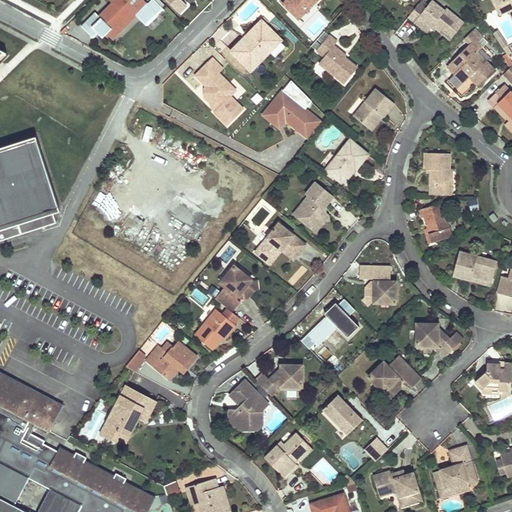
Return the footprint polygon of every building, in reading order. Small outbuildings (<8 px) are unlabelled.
[(147,25),(163,9),(154,0),(149,5),(143,0),(110,0),(110,1),(113,4),(100,17),(96,12),(82,26),(94,38),(98,34),(103,38),(116,24),(120,28),(128,19),(125,16),(131,9),(147,25)] [(165,0),(179,13),(187,5),(181,0),(165,0)] [(282,0),(281,1),(299,19),(317,0),(282,0)] [(450,39),(464,22),(447,8),(446,8),(445,10),(432,0),(431,0),(428,5),(422,0),(409,16),(415,21),(419,17),(432,27),(433,25),(437,28),(450,39)] [(508,11),(504,3),(499,6),(495,0),(492,0),(500,15),(508,11)] [(511,0),(495,0),(499,6),(504,3),(508,11),(511,18),(511,0)] [(269,23),(263,17),(260,20),(261,21),(242,41),(231,52),(251,71),(281,41),(266,26),(269,23)] [(432,27),(419,17),(415,21),(428,32),(432,27)] [(335,73),(333,75),(345,84),(358,68),(345,58),(341,55),(343,53),(334,46),(338,42),(329,35),(317,51),(325,57),(321,62),(335,73)] [(482,45),(475,37),(472,40),(479,48),(482,45)] [(479,48),(472,40),(447,64),(455,72),(457,70),(465,79),(469,75),(471,74),(482,85),(496,71),(476,51),(479,48)] [(506,53),(502,55),(509,67),(511,64),(506,53)] [(213,57),(209,62),(220,72),(224,68),(213,57)] [(196,75),(207,86),(205,88),(205,97),(212,103),(215,103),(218,107),(215,111),(228,125),(245,109),(231,95),(233,93),(227,87),(231,83),(220,72),(209,62),(196,75)] [(321,62),(319,64),(333,75),(335,73),(321,62)] [(503,73),(511,81),(511,64),(509,67),(503,73)] [(457,70),(455,72),(464,81),(465,79),(457,70)] [(469,75),(480,87),(482,85),(471,74),(469,75)] [(185,82),(193,90),(200,84),(192,76),(185,82)] [(231,83),(227,87),(233,93),(237,90),(231,83)] [(511,92),(504,84),(488,98),(506,118),(507,116),(510,114),(511,116),(511,92)] [(376,89),(355,115),(368,126),(380,112),(383,115),(385,115),(394,104),(376,89)] [(320,121),(282,91),(268,107),(285,121),(306,138),(320,121)] [(285,121),(268,107),(262,116),(279,129),(285,121)] [(372,128),(383,115),(380,112),(368,126),(372,128)] [(150,138),(156,124),(149,121),(143,136),(150,138)] [(320,121),(306,138),(309,140),(322,123),(320,121)] [(0,240),(56,223),(51,209),(58,207),(36,136),(0,147),(0,240)] [(369,154),(350,139),(325,170),(341,182),(345,177),(352,168),(355,170),(369,154)] [(450,169),(450,152),(426,152),(425,169),(431,169),(430,195),(453,195),(453,186),(449,186),(450,169)] [(198,170),(203,162),(190,154),(185,162),(198,170)] [(352,168),(345,177),(348,179),(355,170),(352,168)] [(335,197),(317,182),(307,194),(310,196),(303,204),(307,208),(299,217),(312,228),(318,222),(325,221),(330,221),(329,215),(328,215),(325,212),(325,208),(327,205),(335,197)] [(441,203),(420,209),(423,217),(425,216),(429,228),(434,242),(452,236),(441,203)] [(307,208),(303,204),(295,214),(299,217),(307,208)] [(498,219),(493,213),(489,216),(493,222),(498,219)] [(317,232),(325,221),(318,222),(312,228),(317,232)] [(280,223),(257,252),(269,262),(281,248),(284,250),(287,246),(299,255),(307,244),(280,223)] [(260,233),(252,242),(257,246),(265,238),(260,233)] [(287,246),(284,250),(295,259),(299,255),(287,246)] [(281,248),(269,262),(272,264),(284,250),(281,248)] [(459,252),(453,275),(471,280),(472,273),(476,274),(476,277),(490,281),(496,261),(459,252)] [(250,279),(234,265),(220,282),(226,287),(225,289),(223,288),(215,298),(227,308),(232,312),(240,301),(236,298),(237,296),(239,298),(243,293),(248,297),(254,290),(247,284),(250,279)] [(391,265),(361,265),(360,278),(376,278),(376,281),(373,281),(373,287),(367,287),(366,296),(375,296),(375,302),(396,302),(396,283),(389,282),(389,278),(391,278),(391,265)] [(471,280),(489,285),(490,281),(476,277),(476,274),(472,273),(471,280)] [(497,292),(505,294),(509,278),(501,276),(497,292)] [(250,279),(247,284),(254,290),(258,289),(257,280),(253,281),(250,279)] [(192,295),(203,303),(207,297),(197,289),(192,295)] [(368,306),(372,302),(375,302),(375,296),(366,296),(362,300),(368,306)] [(353,308),(344,298),(337,305),(336,303),(324,314),(325,315),(300,340),(309,350),(335,325),(347,338),(359,328),(346,315),(353,308)] [(232,312),(227,308),(222,315),(215,309),(195,334),(213,349),(220,340),(218,338),(221,335),(223,337),(228,329),(231,332),(236,326),(234,324),(239,317),(232,312)] [(416,322),(416,348),(422,348),(431,348),(431,345),(438,345),(438,342),(439,328),(439,326),(436,323),(416,322)] [(449,338),(439,328),(438,342),(442,345),(449,338)] [(228,329),(223,337),(225,339),(231,332),(228,329)] [(462,340),(455,332),(449,338),(442,345),(440,347),(447,355),(462,340)] [(197,357),(177,341),(172,347),(171,346),(166,352),(161,349),(158,346),(146,361),(154,368),(157,365),(163,370),(161,373),(169,380),(178,368),(182,364),(188,368),(197,357)] [(166,352),(171,346),(167,342),(161,349),(166,352)] [(135,372),(147,356),(138,349),(126,365),(135,372)] [(368,376),(382,391),(386,387),(393,394),(399,388),(395,384),(399,380),(397,378),(400,375),(404,379),(414,370),(398,354),(389,363),(390,365),(387,368),(382,362),(368,376)] [(500,364),(487,364),(486,371),(473,382),(481,390),(483,387),(499,387),(499,390),(510,390),(510,382),(511,381),(511,362),(504,363),(504,369),(500,369),(500,364)] [(188,368),(182,364),(178,368),(184,373),(188,368)] [(304,389),(304,364),(284,364),(282,366),(282,368),(281,382),(281,386),(287,386),(287,389),(295,389),(304,389)] [(157,365),(154,368),(161,373),(163,370),(157,365)] [(281,382),(282,368),(270,378),(277,386),(281,382)] [(411,387),(421,378),(414,370),(404,379),(411,387)] [(0,511),(147,511),(155,498),(123,481),(125,478),(115,473),(114,476),(84,461),(85,457),(76,452),(74,456),(59,448),(58,450),(43,443),(45,440),(32,433),(36,424),(50,431),(63,405),(0,372),(0,511)] [(264,372),(256,380),(271,395),(278,387),(277,386),(270,378),(264,372)] [(268,404),(245,380),(230,395),(239,404),(241,403),(243,405),(242,409),(235,408),(229,408),(227,410),(227,422),(228,423),(261,424),(262,409),(268,404)] [(154,402),(125,386),(100,432),(112,438),(117,428),(129,435),(135,423),(128,419),(131,414),(138,418),(144,421),(154,402)] [(384,398),(392,398),(393,394),(386,387),(382,391),(385,394),(384,398)] [(349,405),(338,394),(323,409),(341,428),(346,423),(352,429),(362,419),(352,409),(350,411),(347,407),(349,405)] [(128,419),(135,423),(138,418),(131,414),(128,419)] [(346,423),(341,428),(347,434),(352,429),(346,423)] [(117,428),(112,438),(123,445),(129,435),(117,428)] [(282,440),(264,457),(283,476),(296,463),(292,459),(296,455),(308,443),(296,432),(285,444),(282,440)] [(364,449),(376,461),(377,460),(381,455),(387,450),(376,438),(364,449)] [(299,459),(311,447),(308,443),(296,455),(299,459)] [(469,488),(468,484),(478,481),(467,447),(451,452),(455,466),(448,468),(449,472),(442,474),(441,470),(434,472),(437,481),(443,479),(448,494),(469,488)] [(511,450),(510,452),(500,455),(502,459),(506,472),(507,477),(511,475),(511,450)] [(495,461),(500,474),(506,472),(502,459),(495,461)] [(391,474),(390,471),(373,476),(379,496),(397,490),(400,497),(405,495),(408,504),(422,500),(413,472),(404,475),(398,477),(397,472),(391,474)] [(354,481),(347,474),(344,478),(347,484),(354,481)] [(214,478),(186,487),(191,505),(198,503),(204,501),(207,511),(221,511),(229,510),(223,489),(214,492),(213,488),(217,487),(214,478)] [(443,479),(437,481),(441,496),(448,494),(443,479)] [(357,489),(354,481),(347,484),(349,492),(357,489)] [(166,485),(169,494),(179,490),(176,482),(166,485)] [(350,511),(345,493),(311,503),(313,511),(350,511)] [(403,506),(408,504),(405,495),(400,497),(403,506)] [(198,503),(201,511),(207,511),(204,501),(198,503)]
